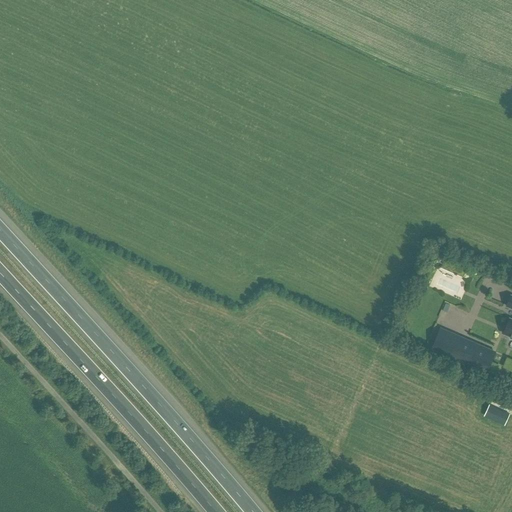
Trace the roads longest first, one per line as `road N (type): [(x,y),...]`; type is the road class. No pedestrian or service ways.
road 1 (motorway): [(251,511),(0,232)]
road 2 (motorway): [(0,276),(215,511)]
